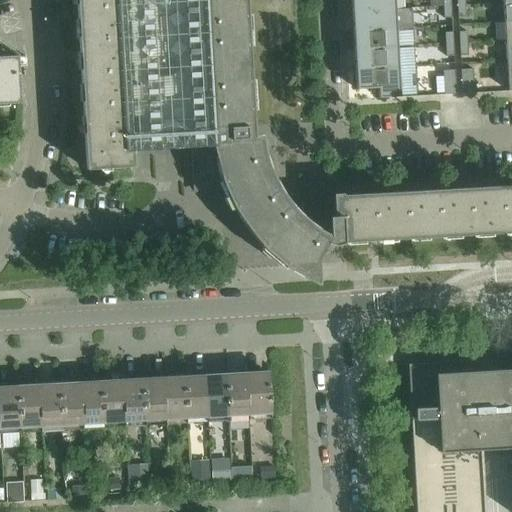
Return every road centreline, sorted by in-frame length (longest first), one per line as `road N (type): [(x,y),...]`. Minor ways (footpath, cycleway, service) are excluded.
road 1 (unclassified): [(0,324),(328,306)]
road 2 (residential): [(511,136),(335,146),(326,0)]
road 3 (residential): [(0,244),(37,143),(37,54),(24,0)]
road 4 (unclassified): [(341,511),(328,306)]
road 5 (unclassified): [(328,306),(511,292)]
